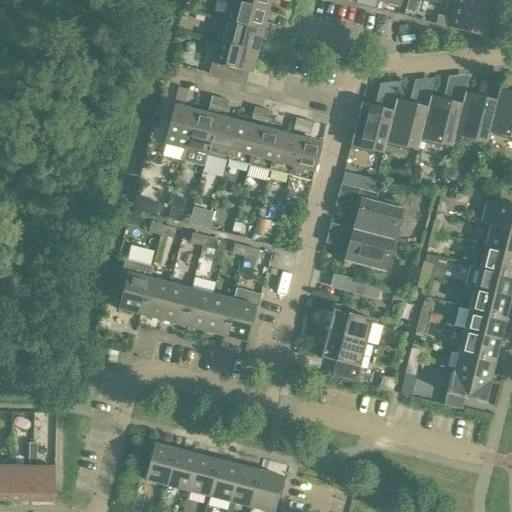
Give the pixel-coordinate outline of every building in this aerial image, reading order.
[(280,0),(289,2),(289,0),(229,0),(229,1),(268,11),(270,0),(280,0)] [(492,17),(496,0),(454,0),(453,6),(492,17)] [(265,23),(268,11),(229,1),(224,22),(280,37),(282,27),(265,23)] [(486,39),(492,17),(453,6),(450,18),(438,15),(435,25),(486,39)] [(278,45),(280,37),(224,22),(218,44),(257,54),(260,40),(278,45)] [(257,54),(218,44),(213,63),(211,63),(208,75),(245,84),(247,73),(251,74),(257,54)] [(187,91),(178,89),(175,100),(184,102),(187,91)] [(488,130),(498,92),(496,98),(484,95),(483,100),(464,95),(462,102),(454,134),(455,134),(486,142),(489,130),(488,130)] [(511,95),(498,92),(488,130),(489,130),(511,135),(511,95)] [(218,111),(221,100),(212,97),(209,109),(218,111)] [(462,102),(450,99),(449,103),(430,98),(428,105),(429,106),(421,137),(452,146),(455,134),(454,134),(462,102)] [(229,102),(221,100),(218,111),(226,114),(229,102)] [(429,106),(428,105),(415,102),(414,107),(395,101),(393,109),(394,109),(385,140),(386,141),(418,149),(421,137),(429,106)] [(394,109),(393,109),(380,106),(379,110),(360,105),(350,144),(383,153),(386,141),(385,140),(394,109)] [(185,150),(195,111),(173,106),(163,144),(185,150)] [(259,122),(262,110),(254,108),(251,120),(259,122)] [(185,150),(182,161),(203,167),(206,155),(216,117),(218,111),(209,109),(208,114),(195,111),(185,150)] [(271,112),(262,110),(259,122),(268,124),(271,112)] [(227,160),(237,122),(216,117),(206,155),(227,160)] [(301,133),(304,121),(296,119),(293,130),(301,133)] [(313,123),(304,121),(301,133),(309,135),(313,123)] [(248,166),(258,127),(237,122),(227,160),(248,166)] [(269,171),(279,133),(258,127),(248,166),(269,171)] [(290,176),(300,138),(279,133),(269,171),(290,176)] [(321,143),(300,138),(290,176),(312,182),(322,144),(321,143)] [(356,176),(344,173),(341,185),(353,188),(356,176)] [(358,212),(354,230),(392,241),(401,209),(357,197),(354,211),(358,212)] [(439,201),(436,213),(445,216),(449,203),(439,201)] [(489,226),(511,232),(511,209),(495,205),(484,202),(479,223),(489,226)] [(191,221),(211,227),(216,211),(195,205),(191,221)] [(140,218),(129,216),(127,224),(138,227),(140,218)] [(434,222),(430,234),(440,236),(443,224),(434,222)] [(160,236),(162,226),(150,223),(147,233),(160,236)] [(174,230),(162,226),(160,236),(172,239),(174,230)] [(511,232),(489,226),(483,247),(511,254),(511,232)] [(383,272),(392,241),(354,230),(349,229),(345,242),(350,243),(345,263),(383,272)] [(202,247),(204,237),(192,234),(189,244),(202,247)] [(437,249),(440,236),(430,234),(427,246),(437,249)] [(216,240),(204,237),(202,247),(214,250),(216,240)] [(244,258),(246,248),(234,245),(231,254),(244,258)] [(511,276),(511,254),(483,247),(478,268),(511,276)] [(258,251),(246,248),(244,258),(256,261),(258,251)] [(121,273),(127,275),(118,310),(139,315),(149,279),(152,268),(124,261),(121,273)] [(423,264),(420,276),(429,278),(432,266),(423,264)] [(510,298),(511,290),(511,276),(478,268),(469,265),(463,286),(473,289),(510,298)] [(426,291),(429,278),(420,276),(417,288),(426,291)] [(194,278),(191,290),(212,296),(215,284),(194,278)] [(170,285),(149,279),(139,315),(160,321),(170,285)] [(380,287),(356,281),(353,294),(377,300),(380,287)] [(191,290),(170,285),(160,321),(181,326),(191,290)] [(505,319),(510,298),(473,289),(468,310),(505,319)] [(212,296),(191,290),(181,326),(202,332),(212,296)] [(394,291),(391,304),(404,307),(407,294),(394,291)] [(233,301),(212,296),(202,332),(223,337),(233,301)] [(254,307),(233,301),(223,337),(245,343),(254,307)] [(421,308),(418,320),(428,323),(431,310),(421,308)] [(332,310),(326,334),(365,345),(371,320),(332,310)] [(500,340),(505,319),(468,310),(462,331),(500,340)] [(425,335),(428,323),(418,320),(415,332),(425,335)] [(500,340),(462,331),(457,352),(494,361),(500,340)] [(359,369),(365,345),(326,334),(320,359),(359,369)] [(411,350),(408,362),(417,364),(420,352),(411,350)] [(489,382),(494,361),(457,352),(452,373),(489,382)] [(414,377),(417,364),(408,362),(405,374),(414,377)] [(490,383),(489,382),(452,373),(444,406),(443,406),(462,411),(465,399),(485,404),(490,383)] [(379,390),(391,393),(395,381),(382,377),(379,390)] [(37,444),(28,443),(28,456),(37,456),(37,444)] [(167,487),(176,451),(154,445),(145,481),(167,487)] [(187,492),(197,456),(176,451),(167,487),(187,492)] [(37,456),(28,456),(27,468),(32,468),(36,468),(37,456)] [(208,498),(218,462),(197,456),(187,492),(208,498)] [(229,503),(239,467),(218,462),(208,498),(229,503)] [(0,467),(0,502),(10,502),(11,467),(0,467)] [(32,468),(27,468),(11,467),(10,502),(31,503),(32,468)] [(250,508),(259,472),(239,467),(229,503),(250,508)] [(36,468),(32,468),(31,503),(53,503),(54,469),(36,468)] [(272,511),(281,478),(259,472),(250,508),(264,511),(272,511)]
